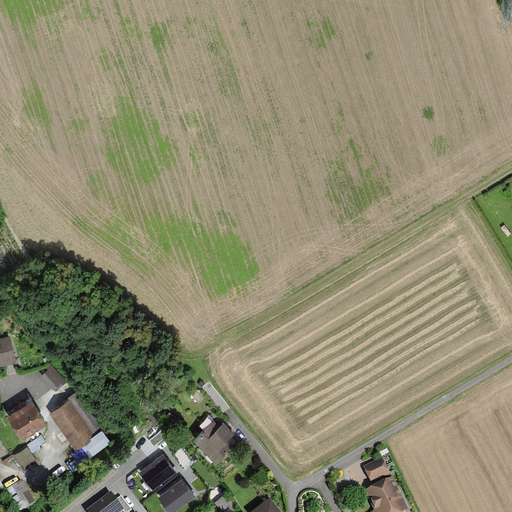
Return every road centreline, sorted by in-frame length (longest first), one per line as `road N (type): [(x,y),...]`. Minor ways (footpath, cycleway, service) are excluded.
road 1 (track): [(511,169),(193,356)]
road 2 (residential): [(315,478),(511,358)]
road 3 (residential): [(292,491),(204,383)]
